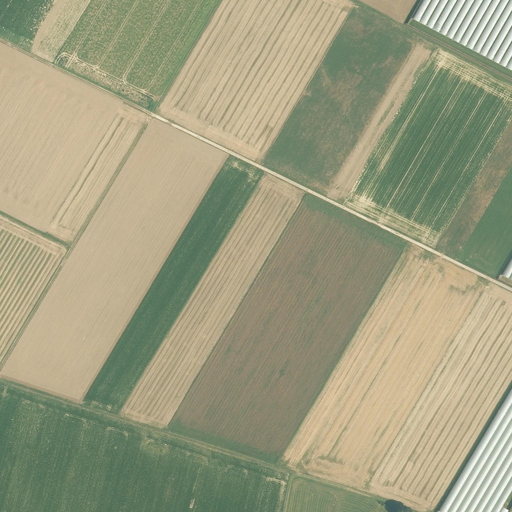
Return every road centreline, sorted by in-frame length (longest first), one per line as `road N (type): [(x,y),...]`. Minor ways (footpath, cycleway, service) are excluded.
road 1 (track): [(408,511),(0,381)]
road 2 (track): [(511,290),(154,117)]
road 3 (track): [(0,377),(154,117)]
road 4 (track): [(511,84),(350,0)]
road 5 (track): [(0,41),(154,117)]
road 6 (track): [(225,0),(155,117)]
